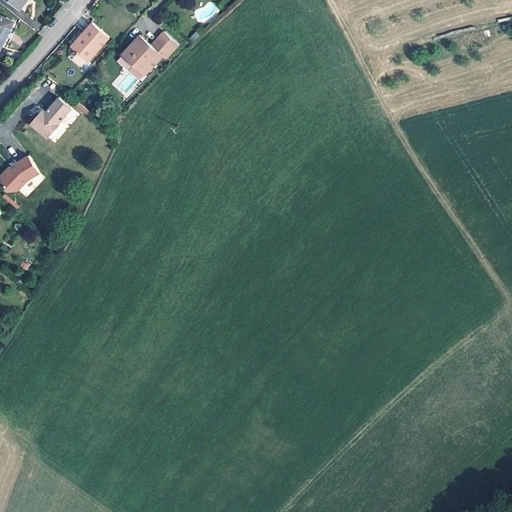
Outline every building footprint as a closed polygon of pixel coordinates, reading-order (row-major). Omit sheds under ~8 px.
[(0,15),(0,43),(11,20),(0,15)] [(109,38),(103,33),(93,23),(82,34),(83,35),(80,38),(79,37),(71,46),(81,56),(87,61),(109,38)] [(126,60),(139,73),(140,74),(145,69),(149,72),(162,59),(164,61),(178,48),(172,42),(164,34),(148,50),(142,45),(137,40),(122,56),(126,60)] [(145,69),(140,74),(144,77),(149,72),(145,69)] [(42,116),(39,114),(30,124),(46,137),(57,125),(56,124),(69,109),(57,98),(44,113),(42,116)] [(27,180),(38,173),(27,156),(14,164),(12,167),(9,167),(0,175),(0,178),(8,190),(17,190),(27,180)]
